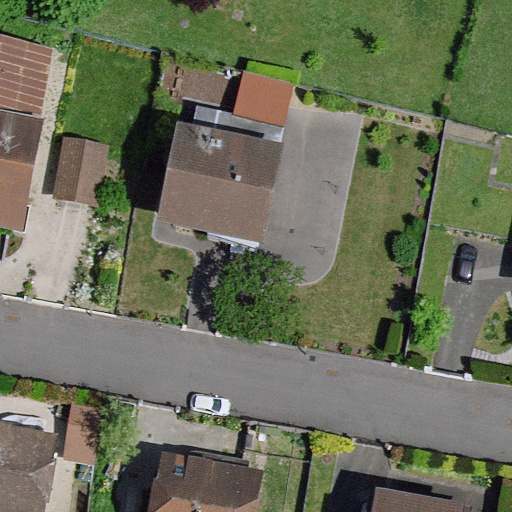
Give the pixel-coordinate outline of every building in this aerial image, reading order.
[(0,221),(16,224),(46,60),(0,51),(0,221)] [(222,120),(281,131),(290,86),(232,73),(222,120)] [(184,149),(169,229),(260,246),(281,131),(222,120),(195,115),(188,149),(184,149)] [(107,149),(69,142),(58,195),(75,199),(96,203),(107,149)] [(93,416),(73,413),(67,448),(86,451),(93,416)] [(0,438),(0,511),(39,511),(50,447),(0,438)] [(185,470),(165,467),(160,499),(146,497),(143,511),(248,511),(253,482),(238,479),(240,467),(187,459),(185,470)] [(429,511),(376,502),(373,511),(429,511)]
